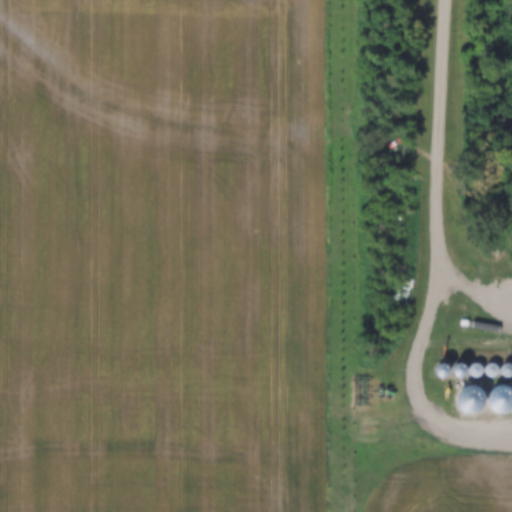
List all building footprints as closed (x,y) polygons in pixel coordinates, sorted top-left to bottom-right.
[(445,366),(445,369),(445,371),(444,372),(442,374),(440,374),(438,374),(436,373),(434,372),(433,370),(433,368),(434,366),(434,364),(436,363),(437,362),(439,362),(441,362),(443,363),(444,365),(445,366)] [(480,367),(480,369),(480,371),(478,373),(477,374),(475,375),(472,375),(471,374),(469,372),(468,370),(468,368),(468,366),(469,365),(470,363),(472,363),(474,362),(476,363),(477,363),(479,365),(480,367)] [(511,367),(511,369),(511,371),(510,372),(508,374),(506,374),(504,374),(502,373),(501,372),(500,370),(499,368),(500,366),(501,364),(502,363),(504,362),(506,362),(507,362),(509,363),(511,365),(511,367)] [(464,367),(464,369),(463,371),(462,373),(460,374),(458,375),(456,375),(454,374),(453,373),(452,371),(451,369),(452,366),(453,365),(454,364),(456,363),(458,363),(459,363),(461,364),(463,365),(464,367)] [(495,367),(495,369),(495,371),(494,373),(492,375),(490,375),(488,375),(486,374),(484,373),(483,371),(483,369),(483,367),(484,365),(486,364),(487,363),(489,363),(491,363),(493,364),(494,365),(495,367)]
